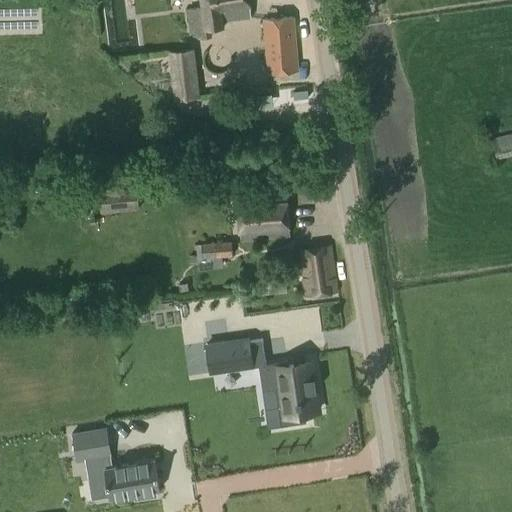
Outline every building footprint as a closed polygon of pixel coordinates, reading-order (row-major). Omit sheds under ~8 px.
[(199,0),(200,6),(185,8),(188,32),(192,31),(193,37),(202,36),(201,30),(221,27),(221,21),(250,18),(247,0),(199,0)] [(293,16),(262,18),(266,74),(297,72),(293,16)] [(190,50),(167,53),(173,100),(196,97),(190,50)] [(293,92),(293,100),(308,98),(307,90),(293,92)] [(511,135),(493,140),(497,158),(511,154),(511,135)] [(139,190),(99,194),(101,215),(141,210),(139,190)] [(287,192),(236,195),(239,241),(290,238),(287,192)] [(230,242),(194,245),(195,258),(231,256),(230,242)] [(330,245),(298,249),(305,298),(338,293),(330,245)] [(282,273),(260,275),(262,295),(284,293),(282,273)] [(318,409),(312,362),(289,365),(288,360),(266,363),(262,339),(248,341),(247,337),(207,343),(212,373),(258,365),(260,377),(261,377),(263,390),(279,388),(284,425),(306,422),(304,411),(318,409)] [(160,490),(154,459),(112,466),(110,455),(111,455),(106,427),(71,433),(76,461),(85,459),(92,499),(109,496),(109,498),(134,494),(135,499),(156,495),(155,490),(160,490)]
